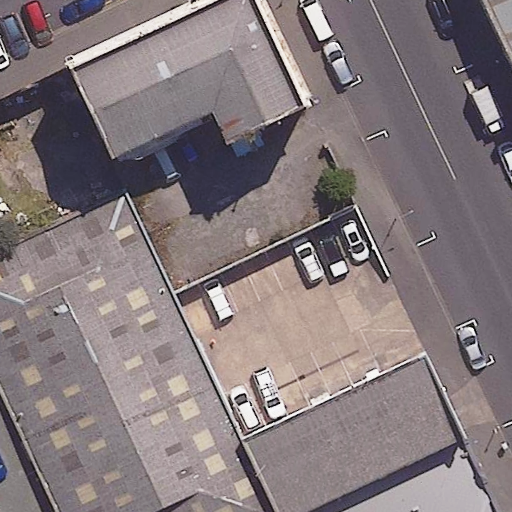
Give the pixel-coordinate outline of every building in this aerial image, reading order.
[(250,0),(192,0),(69,59),(115,155),(212,109),(226,140),(300,105),(250,0)] [(511,0),(498,0),(511,29),(511,0)] [(0,348),(78,511),(289,511),(147,213),(0,282),(0,348)] [(289,511),(332,511),(474,443),(428,352),(252,432),(289,511)] [(332,511),(506,511),(474,443),(332,511)]
